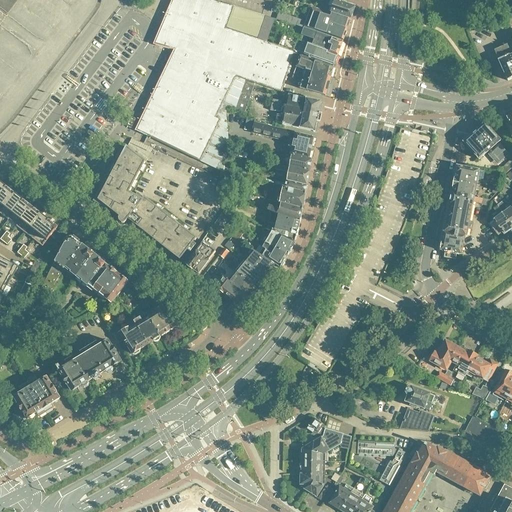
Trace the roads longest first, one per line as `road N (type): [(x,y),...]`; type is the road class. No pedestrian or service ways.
road 1 (secondary): [(203,428),(250,390),(309,316),(368,191),(396,89)]
road 2 (secondary): [(363,81),(311,255),(248,349)]
road 3 (residential): [(222,324),(0,148)]
road 4 (residential): [(436,292),(366,361),(273,420)]
road 5 (residential): [(51,434),(194,350),(222,324)]
road 6 (residential): [(457,100),(425,263),(436,292)]
road 7 (unclassified): [(0,145),(111,0)]
road 8 (secondary): [(178,403),(33,487)]
road 9 (secondary): [(72,511),(191,437)]
